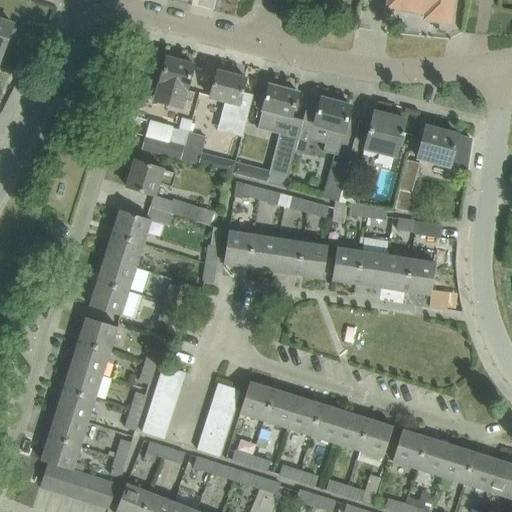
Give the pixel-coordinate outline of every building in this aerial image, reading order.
[(436,15),(436,21),(450,23),(453,0),(388,0),(387,8),(436,15)] [(0,60),(13,24),(0,19),(0,60)] [(187,91),(189,84),(194,65),(166,57),(155,101),(182,108),(186,91),(187,91)] [(225,102),(220,119),(221,119),(220,125),(222,129),(241,134),(240,137),(242,138),(253,95),(242,93),(246,78),(217,71),(214,82),(213,82),(212,86),(213,86),(210,98),(225,102)] [(285,188),(301,128),(303,121),(291,117),(298,92),(269,84),(257,129),(258,130),(260,125),(273,129),(272,133),(279,135),(268,174),(266,183),(285,188)] [(308,100),(303,121),(301,128),(313,128),(310,140),(325,144),(323,152),(338,156),(351,106),(321,98),(320,104),(308,100)] [(374,113),(369,130),(364,148),(363,156),(372,158),(378,154),(379,152),(396,157),(402,132),(405,121),(374,113)] [(418,159),(449,167),(457,135),(426,126),(418,159)] [(180,160),(187,132),(178,130),(168,127),(165,141),(146,136),(142,150),(161,155),(180,160)] [(187,132),(180,160),(198,165),(205,137),(187,132)] [(321,197),(337,201),(348,164),(332,159),(321,197)] [(232,174),(235,165),(218,160),(215,170),(232,174)] [(127,187),(154,196),(158,182),(171,186),(175,173),(135,161),(127,187)] [(337,201),(350,204),(356,206),(356,204),(358,196),(353,195),(361,165),(348,161),(348,164),(337,201)] [(399,192),(411,195),(419,166),(407,163),(399,192)] [(250,179),(266,183),(268,174),(252,170),(250,179)] [(242,195),(259,200),(262,189),(236,182),(234,196),(242,198),(242,195)] [(262,189),(259,200),(276,205),(280,193),(262,189)] [(289,208),(307,213),(310,201),(292,196),(289,208)] [(173,199),(168,212),(209,226),(214,212),(173,199)] [(310,201),(307,213),(325,218),(328,206),(310,201)] [(348,215),(367,218),(369,205),(356,204),(356,206),(350,204),(348,215)] [(369,205),(367,218),(385,220),(387,208),(369,205)] [(151,208),(147,219),(151,220),(170,226),(174,215),(151,208)] [(119,210),(111,236),(143,246),(151,220),(147,219),(119,210)] [(396,232),(414,235),(415,235),(416,222),(398,219),(396,232)] [(415,235),(414,235),(413,238),(439,242),(441,226),(416,222),(415,235)] [(223,264),(249,268),(253,237),(228,233),(223,264)] [(111,236),(104,259),(135,269),(143,246),(111,236)] [(249,268),(273,272),(278,240),(253,237),(249,268)] [(273,272),(298,276),(302,244),(278,240),(273,272)] [(302,244),(298,276),(323,280),(328,248),(302,244)] [(208,246),(205,264),(216,266),(219,247),(208,246)] [(331,281),(357,285),(362,252),(336,248),(331,281)] [(357,285),(381,288),(386,255),(362,252),(357,285)] [(381,288),(406,292),(411,259),(386,255),(381,288)] [(104,259),(96,283),(128,293),(135,269),(104,259)] [(411,259),(406,292),(431,296),(436,263),(411,259)] [(216,266),(205,264),(203,282),(213,284),(216,266)] [(128,293),(96,283),(89,306),(121,316),(128,293)] [(170,285),(164,303),(174,306),(180,288),(170,285)] [(174,306),(164,303),(159,320),(169,324),(174,306)] [(77,344),(109,354),(118,328),(86,318),(77,344)] [(70,367),(101,377),(109,354),(77,344),(70,367)] [(151,346),(145,364),(155,367),(161,349),(151,346)] [(155,367),(145,364),(139,382),(150,385),(155,367)] [(163,366),(159,377),(182,384),(185,373),(163,366)] [(62,391),(94,401),(101,377),(70,367),(62,391)] [(159,377),(156,388),(178,395),(182,384),(159,377)] [(240,413),(263,420),(273,389),(250,382),(244,401),(240,413)] [(218,383),(214,395),(237,402),(240,391),(218,383)] [(156,388),(152,399),(175,406),(178,395),(156,388)] [(263,420),(287,428),(297,397),(273,389),(263,420)] [(55,415),(86,425),(94,401),(62,391),(55,415)] [(136,393),(130,410),(140,414),(146,396),(136,393)] [(214,395),(211,406),(233,413),(237,402),(214,395)] [(287,428),(311,436),(321,404),(297,397),(287,428)] [(152,399),(149,410),(171,417),(175,406),(152,399)] [(311,436),(334,443),(344,411),(321,404),(311,436)] [(211,406),(207,417),(230,424),(233,413),(211,406)] [(140,414),(130,410),(125,428),(135,431),(140,414)] [(149,410),(145,421),(168,428),(171,417),(149,410)] [(334,443),(357,451),(368,419),(344,411),(334,443)] [(48,438),(78,448),(86,425),(55,415),(48,438)] [(207,417),(204,428),(226,435),(230,424),(207,417)] [(368,419),(357,451),(383,459),(393,427),(368,419)] [(168,428),(145,421),(142,432),(164,439),(168,428)] [(204,428),(200,439),(223,446),(226,435),(204,428)] [(392,461),(416,468),(426,437),(402,430),(396,449),(392,461)] [(416,468),(440,476),(450,445),(426,437),(416,468)] [(59,466),(70,470),(71,470),(78,448),(48,438),(41,461),(47,463),(59,466)] [(223,446),(200,439),(197,450),(219,457),(223,446)] [(121,440),(116,457),(126,461),(131,443),(121,440)] [(146,453),(164,458),(167,448),(149,442),(146,453)] [(440,476),(463,483),(473,452),(450,445),(440,476)] [(167,448),(164,458),(181,464),(185,454),(167,448)] [(231,461),(248,466),(251,455),(235,449),(231,461)] [(463,483),(487,491),(497,459),(473,452),(463,483)] [(251,455),(248,466),(267,472),(270,461),(251,455)] [(126,461),(116,457),(110,475),(120,478),(126,461)] [(193,467),(212,473),(215,463),(196,458),(193,467)] [(487,491),(510,499),(511,493),(511,464),(497,459),(487,491)] [(40,488),(51,491),(59,466),(47,463),(40,488)] [(212,473),(235,480),(238,471),(215,463),(212,473)] [(278,476),(296,482),(300,470),(282,464),(278,476)] [(51,491),(63,495),(70,470),(59,466),(51,491)] [(63,495),(74,499),(82,474),(71,470),(70,470),(63,495)] [(300,470),(296,482),(314,487),(318,476),(300,470)] [(235,480),(260,489),(263,479),(238,471),(235,480)] [(74,499),(86,502),(93,477),(82,474),(74,499)] [(86,502),(97,506),(105,481),(93,477),(86,502)] [(263,479),(260,489),(276,494),(280,484),(263,479)] [(326,490),(344,495),(347,485),(329,479),(326,490)] [(105,481),(97,506),(108,509),(116,484),(105,481)] [(115,511),(141,511),(149,493),(126,484),(115,511)] [(347,485),(344,495),(373,504),(376,493),(347,485)] [(295,501),(313,506),(316,496),(299,490),(295,501)] [(141,511),(169,511),(173,502),(149,493),(141,511)] [(316,496),(313,506),(331,511),(334,501),(316,496)] [(384,510),(391,511),(402,511),(405,503),(388,498),(384,510)] [(169,511),(196,511),(197,511),(173,502),(169,511)] [(405,503),(402,511),(422,511),(423,509),(405,503)]
